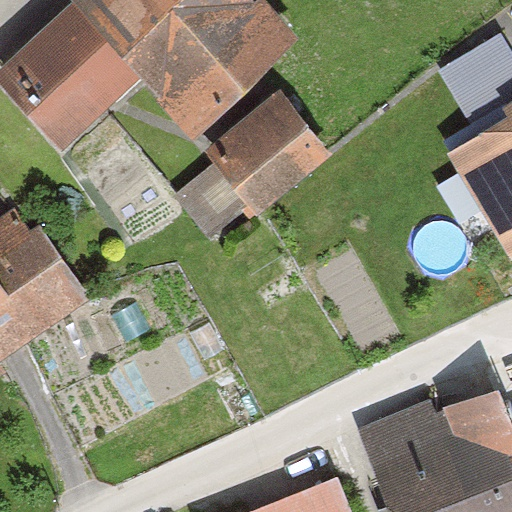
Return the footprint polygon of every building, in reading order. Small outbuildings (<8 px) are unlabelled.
[(60,0),(68,8),(0,75),(0,81),(54,136),(124,67),(184,127),(285,27),(257,0),(60,0)] [(466,118),(511,91),(511,48),(498,25),(434,62),(466,118)] [(272,89),(192,152),(243,217),(323,153),(272,89)] [(511,91),(466,118),(443,131),(510,249),(511,247),(511,91)] [(0,362),(89,301),(36,225),(0,249),(0,362)] [(511,511),(511,372),(357,433),(388,511),(511,511)] [(341,511),(328,477),(237,511),(341,511)]
